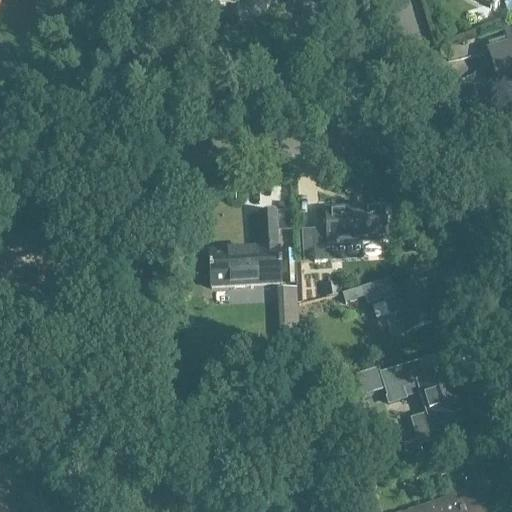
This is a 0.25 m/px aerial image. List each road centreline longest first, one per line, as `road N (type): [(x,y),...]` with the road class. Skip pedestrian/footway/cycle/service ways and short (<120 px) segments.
road 1 (residential): [(0,154),(453,134)]
road 2 (residential): [(511,312),(453,134)]
road 3 (residential): [(453,134),(413,0)]
